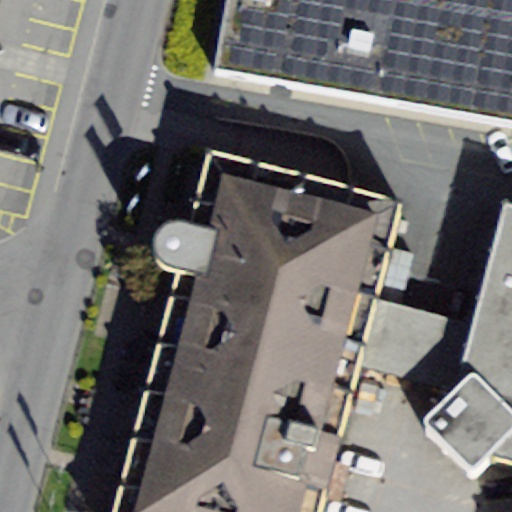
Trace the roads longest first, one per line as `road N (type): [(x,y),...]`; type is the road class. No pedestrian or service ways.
road 1 (residential): [(137,0),(55,307)]
road 2 (residential): [(55,307),(0,507)]
